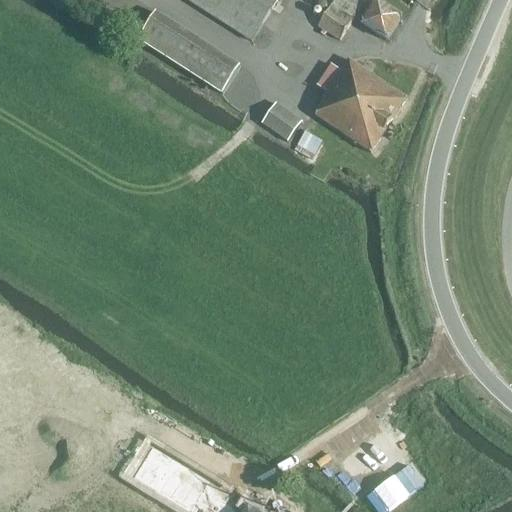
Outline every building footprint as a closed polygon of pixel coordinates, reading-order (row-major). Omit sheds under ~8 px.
[(189,0),(256,41),(280,1),(280,0),(189,0)] [(339,41),(346,31),(367,0),(336,0),(319,27),(339,41)] [(387,41),(389,38),(402,17),(379,2),(363,26),(387,41)] [(155,12),(138,41),(221,93),(239,65),(155,12)] [(407,100),(351,62),(349,60),(341,72),(330,65),(316,87),(326,94),(322,100),(325,102),(314,117),(372,154),(407,100)] [(277,104),(263,125),(289,143),(303,122),(277,104)] [(315,155),(320,145),(322,142),(305,132),(299,145),(315,155)] [(259,511),(148,443),(129,474),(190,511),(205,511),(208,508),(214,511),(259,511)]
